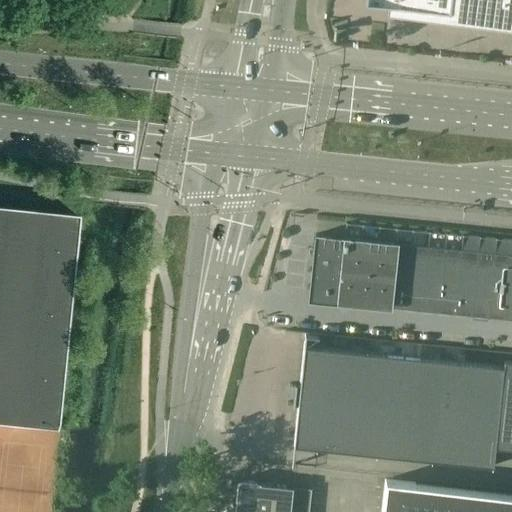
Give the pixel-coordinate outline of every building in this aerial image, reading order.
[(444,12),(445,8),(511,16),(511,0),(380,0),(380,4),(444,12)] [(58,425),(79,218),(75,218),(74,220),(0,212),(0,416),(54,422),(54,424),(58,425)] [(511,256),(344,239),(344,238),(315,236),(309,299),(337,302),(337,301),(511,319),(511,256)] [(511,361),(503,361),(503,367),(304,347),(294,446),(493,467),(495,448),(511,449),(511,361)] [(511,511),(511,494),(415,484),(385,480),(381,511),(511,511)] [(308,511),(311,490),(259,485),(259,483),(237,481),(233,511),(308,511)]
